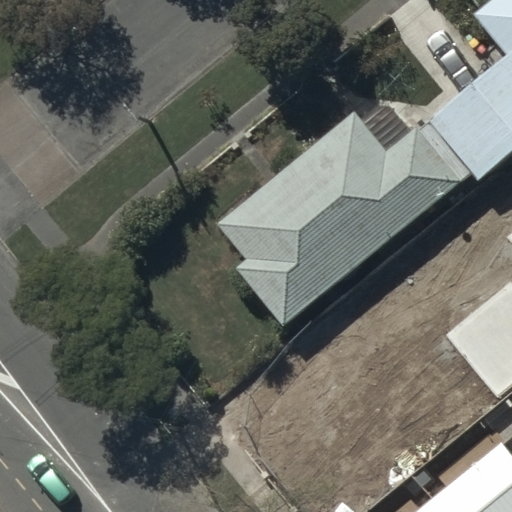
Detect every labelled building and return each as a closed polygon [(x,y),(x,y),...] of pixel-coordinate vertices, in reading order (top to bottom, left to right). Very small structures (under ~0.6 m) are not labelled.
[(511,0),(488,0),(480,7),(511,45),(511,0)] [(511,49),(431,116),(480,176),(511,149),(511,49)] [(220,221),(248,255),(238,263),(286,322),(464,178),(419,123),(389,148),(357,109),(220,221)] [(511,250),(489,223),(325,360),(358,401),(353,405),(400,461),(511,367),(511,250)] [(511,511),(511,463),(452,511),(511,511)]
